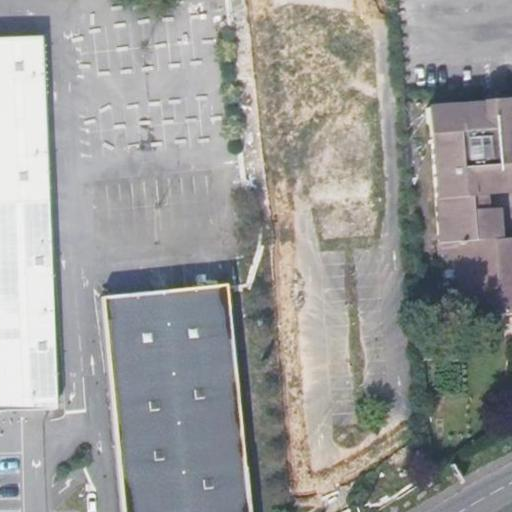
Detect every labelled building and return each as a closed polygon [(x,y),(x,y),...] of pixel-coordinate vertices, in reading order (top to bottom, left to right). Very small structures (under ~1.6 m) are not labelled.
[(327,13),(282,8),(272,14),(265,33),(253,39),(255,51),(282,38),(295,45),(307,22),(319,29),(327,13)] [(362,51),(357,19),(327,13),(319,29),(307,22),(295,45),(282,38),(255,51),(264,137),(274,137),(275,153),(287,153),(299,170),(369,119),(357,102),(342,95),(362,51)] [(0,38),(0,424),(10,425),(10,413),(53,412),(41,37),(0,38)] [(502,235),(501,220),(500,203),(487,204),(487,189),(511,187),(511,94),(487,96),(487,99),(429,102),(430,135),(435,135),(439,264),(458,263),(460,314),(511,310),(511,234),(507,235),(502,235)] [(354,216),(354,233),(372,233),(372,217),(354,216)] [(101,303),(121,511),(246,511),(224,292),(101,303)]
